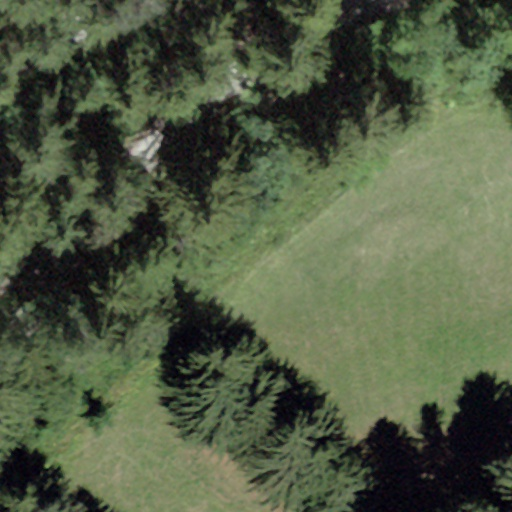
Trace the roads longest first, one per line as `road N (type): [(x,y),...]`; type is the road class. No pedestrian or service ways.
road 1 (residential): [(413,0),(183,108),(0,371)]
road 2 (residential): [(0,81),(164,0)]
